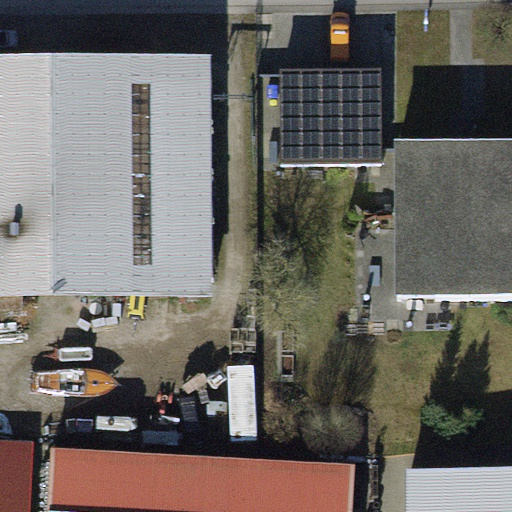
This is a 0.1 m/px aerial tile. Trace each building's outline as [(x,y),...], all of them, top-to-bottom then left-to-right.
[(383,73),(287,73),(288,168),(384,167),(383,73)] [(213,84),(0,83),(0,282),(216,280),(213,84)] [(511,155),(402,152),(407,311),(511,305),(511,155)] [(33,511),(36,447),(0,445),(0,511),(33,511)] [(353,511),(354,478),(51,467),(49,511),(353,511)] [(511,511),(511,482),(412,481),(412,511),(511,511)]
